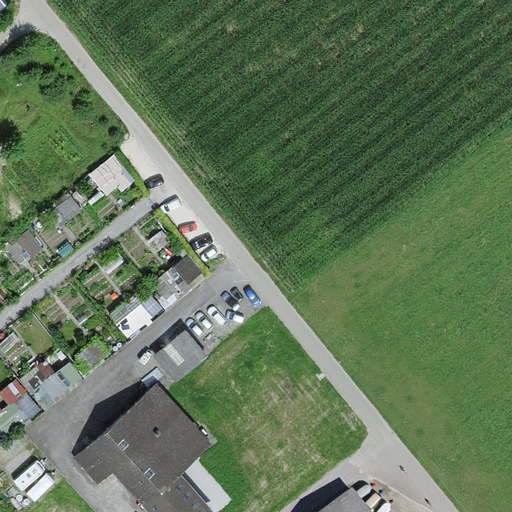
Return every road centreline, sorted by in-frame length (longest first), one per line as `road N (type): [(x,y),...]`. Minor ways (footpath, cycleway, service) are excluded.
road 1 (unclassified): [(32,0),(447,511)]
road 2 (unknown): [(246,266),(58,436),(68,461),(121,511)]
